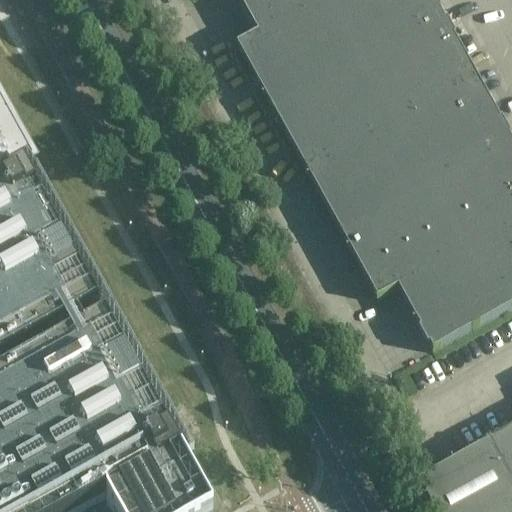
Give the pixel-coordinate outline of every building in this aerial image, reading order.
[(325,0),(236,0),(257,38),(325,0)] [(273,112),(441,19),(439,15),(441,14),(432,0),(325,0),(257,38),(238,49),(273,112)] [(307,176),(476,82),(454,41),(455,40),(446,24),(444,25),(441,19),(273,112),(307,176)] [(342,240),(511,146),(508,140),(510,139),(501,123),(499,124),(476,82),(307,176),(342,240)] [(10,119),(0,101),(0,181),(20,171),(34,163),(10,119)] [(377,303),(398,292),(483,245),(511,228),(511,146),(342,240),(377,303)] [(23,176),(20,171),(0,181),(0,366),(64,332),(74,326),(99,312),(23,175),(23,176)] [(511,228),(483,245),(511,297),(511,228)] [(511,310),(511,297),(483,245),(398,292),(420,332),(418,333),(427,349),(429,348),(433,355),(511,310)] [(70,343),(0,381),(0,511),(85,511),(105,502),(106,504),(109,510),(110,511),(209,511),(200,495),(181,462),(180,460),(105,323),(80,337),(74,326),(64,332),(70,343)] [(511,432),(490,444),(489,442),(487,444),(511,488),(511,432)] [(511,511),(511,488),(487,444),(485,445),(486,447),(418,485),(418,486),(432,511),(511,511)]
